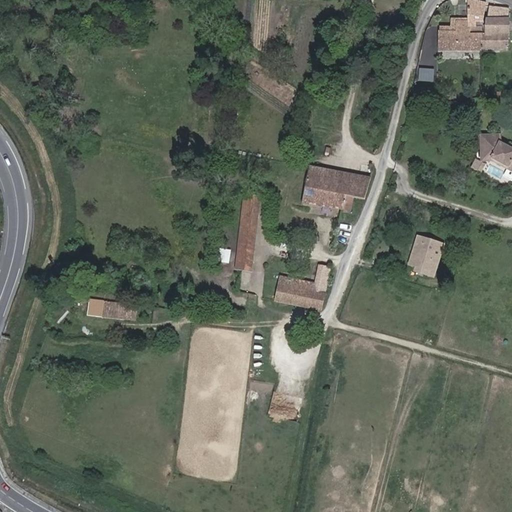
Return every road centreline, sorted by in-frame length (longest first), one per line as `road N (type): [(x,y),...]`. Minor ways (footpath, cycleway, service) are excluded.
road 1 (residential): [(432,0),(385,185),(331,316)]
road 2 (secondary): [(0,153),(18,207),(0,300)]
